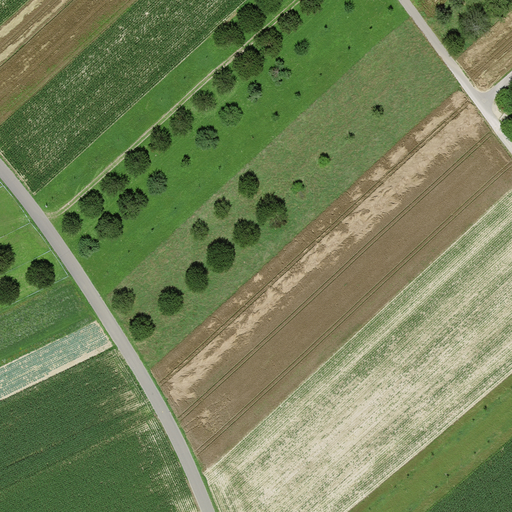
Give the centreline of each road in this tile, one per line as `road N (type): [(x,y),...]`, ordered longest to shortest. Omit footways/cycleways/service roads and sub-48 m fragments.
road 1 (tertiary): [(0,169),(122,339),(207,511)]
road 2 (track): [(406,0),(483,102)]
